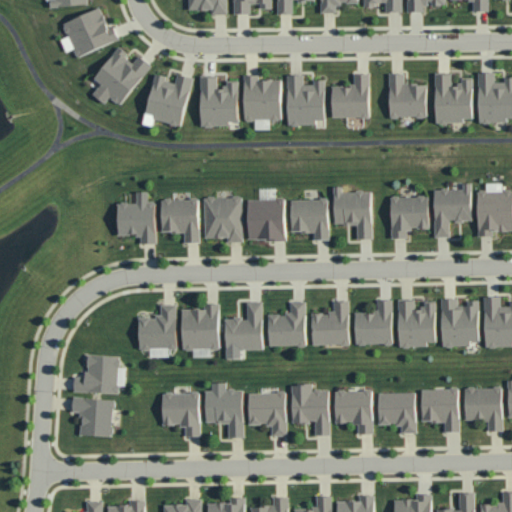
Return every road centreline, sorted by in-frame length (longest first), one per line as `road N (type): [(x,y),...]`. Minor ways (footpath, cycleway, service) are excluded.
road 1 (residential): [(31,511),(49,347),(86,287),(152,272),(511,264)]
road 2 (residential): [(511,462),(38,472)]
road 3 (residential): [(511,42),(178,44),(140,11)]
